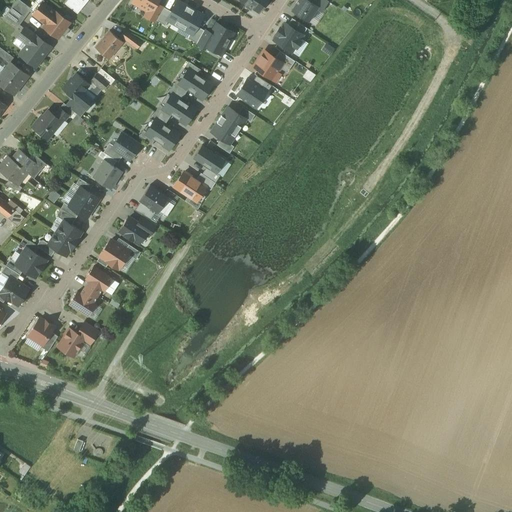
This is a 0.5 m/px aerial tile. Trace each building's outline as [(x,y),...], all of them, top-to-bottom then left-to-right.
[(0,13),(0,14),(18,26),(29,9),(16,0),(14,0),(9,9),(5,6),(0,13)] [(82,0),(68,0),(64,5),(76,15),(88,1),(87,0),(83,0),(83,1),(82,0)] [(163,0),(135,0),(133,5),(154,17),(163,0)] [(269,0),(238,0),(260,14),(269,0)] [(319,8),(308,0),(298,0),(290,11),(308,24),(319,8)] [(190,9),(177,1),(167,18),(180,26),(190,9)] [(44,25),(41,29),(56,41),(70,23),(55,11),(54,13),(40,2),(30,15),(44,25)] [(203,16),(190,9),(180,26),(192,34),(203,16)] [(222,56),(233,31),(214,23),(210,31),(202,28),(195,45),(222,56)] [(25,45),(17,56),(36,70),(53,48),(25,25),(16,38),(25,45)] [(277,44),(293,55),(305,37),(289,26),(277,44)] [(141,45),(124,32),(120,38),(137,50),(141,45)] [(120,44),(108,34),(94,49),(106,60),(120,44)] [(276,57),(264,50),(252,69),(272,82),(281,68),(287,72),(294,61),(280,51),(276,57)] [(8,64),(0,74),(0,86),(12,96),(26,78),(8,64)] [(200,76),(188,69),(179,83),(202,99),(212,84),(200,76)] [(310,81),(314,73),(306,69),(302,77),(310,81)] [(89,85),(74,74),(60,90),(85,111),(92,103),(82,94),(89,85)] [(233,93),(255,108),(270,85),(255,75),(251,81),(244,76),(233,93)] [(93,78),(90,82),(102,91),(105,87),(93,78)] [(172,94),(162,108),(185,124),(195,109),(172,94)] [(238,130),(246,118),(228,106),(220,118),(238,130)] [(52,114),(56,117),(61,110),(57,107),(52,114)] [(45,109),(29,129),(46,143),(68,116),(63,112),(57,119),(45,109)] [(230,143),(238,130),(220,118),(211,131),(230,143)] [(156,120),(146,134),(169,150),(179,135),(156,120)] [(141,144),(121,131),(110,148),(131,161),(141,144)] [(201,145),(193,158),(217,173),(226,160),(201,145)] [(10,158),(28,174),(32,177),(39,168),(18,149),(10,158)] [(28,174),(10,158),(7,154),(0,161),(0,172),(17,187),(28,174)] [(123,170),(104,158),(92,177),(111,189),(123,170)] [(206,186),(184,172),(175,185),(175,186),(196,201),(206,186)] [(74,185),(78,187),(87,193),(91,187),(78,179),(74,185)] [(78,187),(72,197),(92,209),(98,200),(87,193),(78,187)] [(53,202),(59,195),(53,190),(47,197),(53,202)] [(87,218),(92,209),(72,197),(67,205),(78,212),(87,218)] [(0,201),(0,212),(7,217),(12,211),(0,201)] [(63,203),(59,210),(74,219),(78,212),(67,205),(63,203)] [(63,221),(70,225),(74,219),(59,210),(58,213),(58,217),(63,221)] [(136,224),(127,218),(117,232),(137,245),(145,233),(150,236),(156,227),(141,216),(136,224)] [(63,221),(55,234),(74,245),(82,233),(70,225),(63,221)] [(65,258),(74,245),(55,234),(47,246),(54,251),(65,258)] [(24,248),(35,255),(38,250),(34,247),(23,240),(20,246),(24,248)] [(126,252),(109,240),(98,258),(118,272),(130,254),(126,252)] [(47,246),(39,241),(34,247),(38,250),(50,258),(54,251),(47,246)] [(128,247),(126,252),(130,254),(136,258),(139,254),(128,247)] [(13,265),(23,271),(35,279),(46,263),(35,255),(24,248),(13,265)] [(9,262),(5,268),(18,277),(23,271),(13,265),(9,262)] [(114,280),(92,266),(83,280),(88,283),(84,288),(97,297),(100,292),(104,294),(114,280)] [(7,277),(9,275),(16,280),(18,277),(5,268),(1,273),(7,277)] [(7,277),(2,285),(23,301),(31,291),(16,280),(9,275),(7,277)] [(2,285),(0,286),(0,299),(15,311),(23,301),(2,285)] [(69,307),(88,319),(96,306),(93,303),(96,298),(84,290),(81,296),(77,293),(69,307)] [(54,329),(38,319),(25,338),(41,348),(51,334),(54,329)] [(68,329),(55,348),(72,360),(83,342),(89,346),(97,334),(84,325),(77,335),(68,329)] [(51,334),(41,348),(47,352),(56,338),(51,334)] [(76,439),(73,449),(79,451),(83,441),(76,439)]
